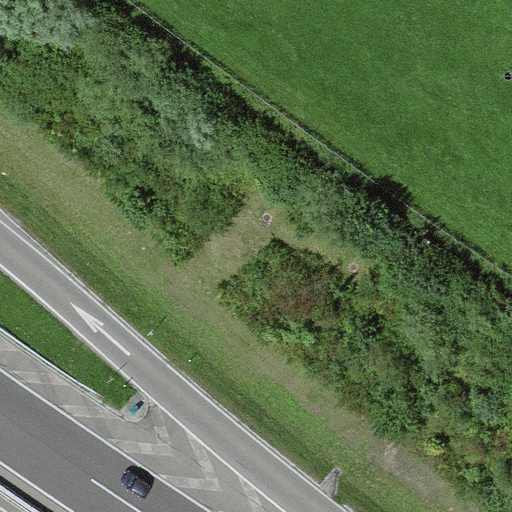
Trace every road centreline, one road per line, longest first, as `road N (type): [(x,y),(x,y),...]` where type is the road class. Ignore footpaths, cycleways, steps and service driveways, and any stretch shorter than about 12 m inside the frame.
road 1 (motorway): [(316,511),(39,274)]
road 2 (motorway): [(141,511),(0,415)]
